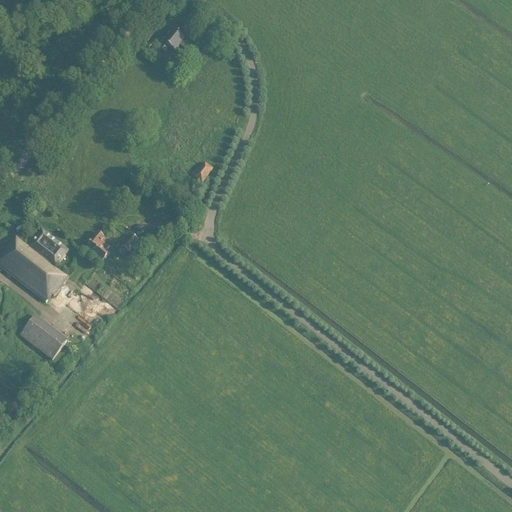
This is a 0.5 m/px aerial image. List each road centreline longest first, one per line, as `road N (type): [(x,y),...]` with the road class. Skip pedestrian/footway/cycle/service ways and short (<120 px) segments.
road 1 (unclassified): [(511,482),(214,245),(209,219),(256,91),(240,37),(201,0)]
road 2 (track): [(0,193),(153,0)]
